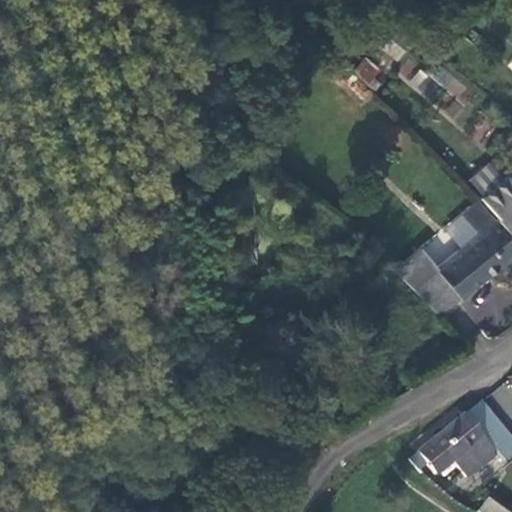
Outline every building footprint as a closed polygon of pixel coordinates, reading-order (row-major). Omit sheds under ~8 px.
[(511,184),(496,199),(490,204),(499,214),(501,217),(498,219),(511,234),(511,184)] [(483,233),(440,269),(462,297),(465,300),(511,261),(511,234),(498,219),(494,215),(480,200),(466,212),(483,233)] [(443,312),(452,306),(462,297),(440,269),(421,285),(443,312)] [(509,471),(511,469),(511,440),(485,405),(468,418),(497,456),(499,459),(509,471)] [(468,418),(420,455),(434,473),(452,459),(469,481),(497,456),(468,418)] [(499,459),(497,456),(469,481),(499,459)] [(511,511),(491,498),(481,511),(511,511)]
